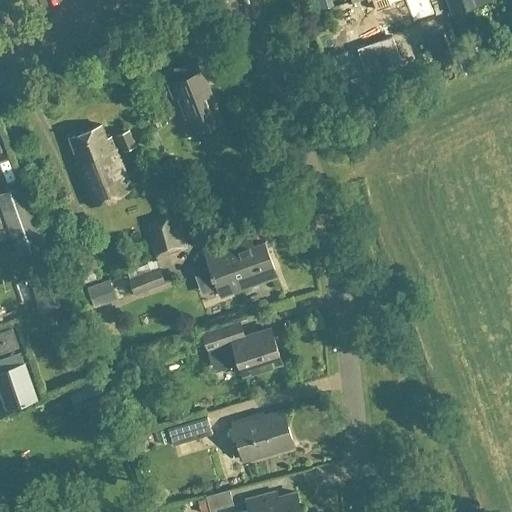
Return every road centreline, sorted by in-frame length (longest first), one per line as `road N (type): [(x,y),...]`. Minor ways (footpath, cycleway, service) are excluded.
road 1 (residential): [(363,511),(331,231),(241,0)]
road 2 (tertiary): [(0,57),(110,0)]
